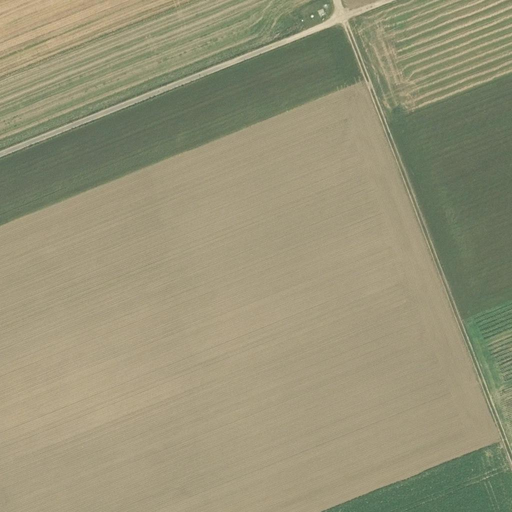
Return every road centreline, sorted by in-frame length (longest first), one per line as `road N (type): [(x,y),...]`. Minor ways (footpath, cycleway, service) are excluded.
road 1 (track): [(343,17),(511,463)]
road 2 (track): [(0,154),(343,17)]
